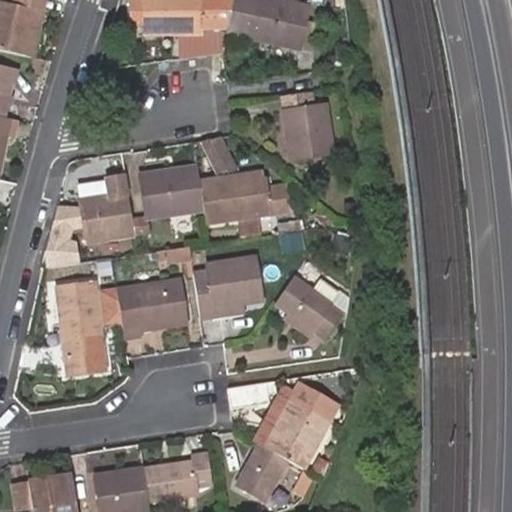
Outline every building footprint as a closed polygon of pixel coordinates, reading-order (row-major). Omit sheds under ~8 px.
[(41,31),(47,0),(17,0),(16,6),(0,2),(0,52),(26,58),(32,29),(41,31)] [(138,0),(139,32),(197,31),(199,31),(199,25),(215,25),(223,25),(228,0),(138,0)] [(228,0),(223,25),(222,31),(298,47),(307,5),(285,0),(228,0)] [(197,31),(193,54),(211,52),(215,25),(199,25),(199,31),(197,31)] [(26,58),(35,60),(41,31),(32,29),(26,58)] [(0,67),(0,118),(4,120),(14,71),(0,67)] [(311,107),(309,91),(279,95),(281,111),(287,161),(330,155),(323,105),(311,107)] [(0,165),(9,121),(4,120),(0,118),(0,165)] [(228,138),(207,143),(214,176),(236,171),(228,138)] [(196,181),(194,167),(138,176),(145,219),(201,210),(196,181)] [(201,210),(203,224),(286,213),(282,187),(265,190),(264,180),(258,180),(257,172),(196,181),(201,210)] [(67,236),(71,264),(87,261),(85,243),(131,236),(122,179),(102,182),(102,184),(103,195),(91,197),(76,200),(81,234),(67,236)] [(89,186),(91,197),(103,195),(102,184),(89,186)] [(67,236),(46,239),(50,267),(71,264),(67,236)] [(187,273),(194,316),(209,313),(208,306),(233,302),(257,298),(250,254),(200,262),(202,270),(187,273)] [(327,335),(349,304),(316,282),(296,267),(274,298),(290,309),(313,325),(327,335)] [(351,294),(321,274),(316,282),(349,304),(351,294)] [(113,290),(121,339),(138,337),(137,330),(183,322),(177,280),(113,290)] [(53,289),(64,361),(102,355),(91,284),(53,289)] [(235,309),(233,302),(208,306),(209,313),(235,309)] [(308,331),(313,325),(290,309),(285,316),(308,331)] [(292,453),(310,461),(337,394),(299,376),(292,392),(277,427),(266,422),(259,440),(262,441),(292,453)] [(271,380),(228,386),(231,406),(274,400),(271,380)] [(281,387),(266,422),(277,427),(292,392),(281,387)] [(292,453),(262,441),(244,482),(274,495),(292,453)] [(141,469),(146,500),(192,493),(191,485),(205,483),(199,453),(186,455),(187,462),(141,469)] [(97,511),(135,511),(147,510),(146,500),(141,469),(92,475),(97,511)] [(73,511),(67,476),(24,483),(29,511),(49,507),(49,511),(73,511)] [(8,486),(13,511),(24,511),(29,511),(24,483),(8,486)]
